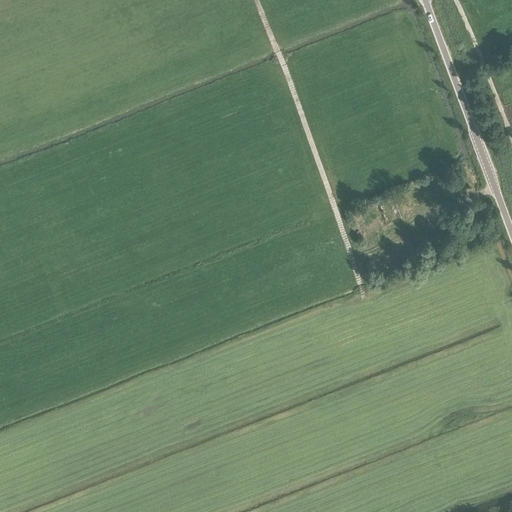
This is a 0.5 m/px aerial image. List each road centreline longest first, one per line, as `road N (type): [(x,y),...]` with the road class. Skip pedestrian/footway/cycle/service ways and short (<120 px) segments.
road 1 (track): [(256,0),(364,298)]
road 2 (tertiary): [(511,234),(424,0)]
road 3 (track): [(511,137),(455,0)]
